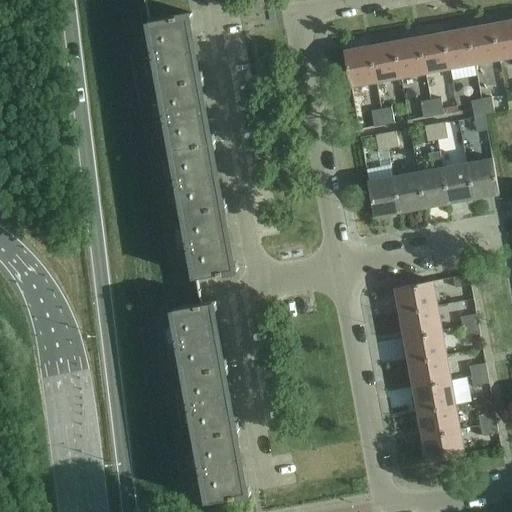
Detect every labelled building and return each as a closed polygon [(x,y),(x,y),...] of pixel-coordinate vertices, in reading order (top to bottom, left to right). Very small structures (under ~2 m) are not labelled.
[(188,17),(193,16),(193,14),(188,15),(188,14),(150,21),(155,48),(151,49),(152,50),(156,50),(157,59),(153,59),(154,61),(157,60),(162,86),(204,79),(204,78),(199,79),(188,17)] [(511,58),(511,21),(494,24),(501,60),(511,58)] [(501,60),(494,24),(470,29),(476,65),(501,60)] [(476,65),(470,29),(445,33),(451,70),(476,65)] [(451,70),(445,33),(420,38),(426,74),(451,70)] [(426,74),(420,38),(396,42),(402,79),(426,74)] [(402,79),(396,42),(371,47),(377,83),(402,79)] [(377,83),(371,47),(346,51),(352,88),(377,83)] [(200,80),(204,79),(162,86),(167,115),(163,116),(164,117),(167,116),(169,125),(165,126),(165,127),(169,127),(173,150),(215,142),(215,141),(211,142),(200,80)] [(441,99),(431,101),(434,117),(444,115),(441,99)] [(495,115),(492,99),(482,100),(485,116),(495,115)] [(485,116),(482,100),(472,102),(475,118),(485,116)] [(431,101),(421,103),(424,119),(434,117),(431,101)] [(392,108),(382,110),(385,126),(395,124),(392,108)] [(385,126),(382,110),(372,112),(375,128),(385,126)] [(488,132),(485,116),(475,118),(478,134),(488,132)] [(448,139),(445,124),(436,126),(438,141),(448,139)] [(438,141),(436,126),(426,127),(428,143),(438,141)] [(400,148),(397,132),(387,134),(390,150),(400,148)] [(390,150),(387,134),(376,136),(380,152),(390,150)] [(211,144),(216,143),(215,142),(173,150),(178,174),(174,175),(174,176),(178,176),(179,185),(176,186),(176,187),(180,186),(185,214),(227,206),(222,206),(211,144)] [(450,205),(443,169),(440,153),(429,155),(432,170),(419,173),(426,209),(450,205)] [(500,196),(493,160),(468,164),(474,200),(500,196)] [(474,200),(468,164),(443,169),(450,205),(474,200)] [(426,209),(419,173),(394,177),(401,214),(426,209)] [(401,214),(394,177),(369,182),(375,218),(401,214)] [(222,208),(227,207),(227,206),(185,214),(189,238),(185,239),(186,241),(189,240),(191,249),(187,250),(187,251),(191,250),(196,278),(234,271),(238,270),(238,268),(233,269),(222,208)] [(499,227),(511,226),(511,209),(499,210),(499,227)] [(470,275),(454,278),(456,289),(472,286),(470,275)] [(439,307),(434,282),(396,289),(400,314),(439,307)] [(217,303),(212,304),(212,303),(174,310),(179,337),(176,338),(176,339),(180,338),(181,349),(178,349),(178,350),(182,350),(186,374),(228,367),(228,366),(224,367),(212,305),(217,304),(217,303)] [(443,331),(439,307),(400,314),(405,338),(443,331)] [(479,324),(477,314),(461,317),(463,327),(479,324)] [(481,334),(479,324),(463,327),(465,337),(481,334)] [(448,356),(443,331),(405,338),(410,363),(448,356)] [(452,380),(448,356),(410,363),(414,388),(452,380)] [(488,374),(486,364),(470,367),(472,377),(488,374)] [(228,367),(186,374),(191,401),(187,402),(187,403),(192,403),(193,412),(189,413),(189,414),(194,414),(198,438),(240,430),(240,429),(235,430),(224,368),(228,367)] [(490,384),(488,374),(472,377),(474,387),(490,384)] [(457,405),(452,380),(414,388),(419,412),(457,405)] [(461,429),(457,405),(419,412),(423,436),(461,429)] [(497,421),(495,411),(479,414),(481,425),(497,421)] [(499,432),(497,421),(481,425),(483,435),(499,432)] [(466,455),(461,429),(423,436),(428,462),(466,455)] [(240,431),(240,430),(198,438),(203,465),(199,466),(199,468),(203,467),(205,475),(201,476),(201,478),(205,477),(210,502),(247,495),(252,494),(252,493),(247,494),(235,431),(240,431)]
